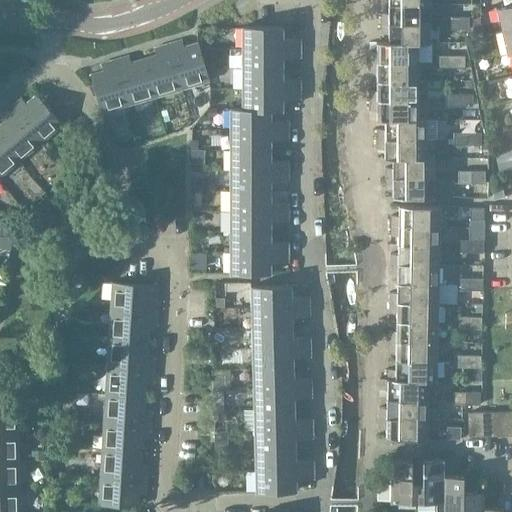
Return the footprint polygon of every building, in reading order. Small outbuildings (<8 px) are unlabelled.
[(511,3),(495,8),(501,32),(511,29),(511,3)] [(427,13),(427,4),(388,4),(388,13),(381,13),(381,24),(427,24),(435,24),(435,13),(427,13)] [(441,29),(455,29),(455,18),(441,18),(441,24),(441,29)] [(455,18),(455,29),(468,30),(469,18),(455,18)] [(388,42),(416,42),(416,43),(427,43),(427,24),(381,24),(381,34),(388,34),(388,41),(388,42)] [(243,26),(243,47),(301,48),(301,38),(283,38),(283,26),(243,26)] [(511,29),(501,32),(506,55),(511,53),(511,29)] [(181,88),(209,79),(198,42),(184,46),(182,39),(168,43),(181,88)] [(416,62),(416,43),(416,42),(388,42),(388,41),(375,41),(375,52),(368,52),(368,62),(416,62)] [(155,96),(181,88),(168,43),(154,47),(157,54),(144,58),(155,96)] [(243,47),(242,68),(283,68),(283,57),(300,57),(301,48),(243,47)] [(129,55),(115,59),(128,104),(155,96),(144,58),(131,62),(129,55)] [(438,68),(451,68),(451,56),(438,56),(438,68)] [(464,56),(451,56),(451,68),(464,68),(464,56)] [(101,112),(128,104),(115,59),(101,63),(102,70),(90,73),(101,112)] [(375,71),(376,81),(416,81),(416,62),(368,62),(368,71),(375,71)] [(283,79),(283,68),(242,68),(242,89),(300,89),(300,79),(283,79)] [(376,81),(376,90),(368,91),(368,101),(416,101),(416,81),(376,81)] [(300,89),(242,89),(242,108),(242,109),(271,109),(271,110),(283,110),(282,98),(300,98),(300,89)] [(61,124),(36,93),(25,102),(22,98),(11,107),(39,142),(61,124)] [(447,95),(447,101),(447,107),(460,107),(460,95),(447,95)] [(473,95),(460,95),(460,107),(473,107),(473,95)] [(416,119),(416,101),(368,101),(368,111),(376,111),(376,121),(383,121),(416,119)] [(0,137),(18,159),(39,142),(11,107),(0,116),(3,121),(0,123),(0,137)] [(271,110),(271,109),(242,109),(242,108),(231,108),(231,129),(289,129),(289,119),(271,119),(271,110)] [(376,129),(376,139),(424,139),(424,119),(416,119),(383,121),(383,129),(376,129)] [(447,149),(447,127),(436,127),(435,149),(447,149)] [(271,149),(271,138),(289,138),(289,129),(231,129),(231,149),(271,149)] [(453,132),(453,139),(453,144),(466,144),(466,132),(453,132)] [(480,132),(466,132),(466,144),(480,144),(480,132)] [(0,174),(18,159),(0,137),(0,174)] [(434,139),(424,139),(376,139),(376,149),(383,149),(383,159),(392,159),(392,158),(424,157),(424,148),(434,148),(434,139)] [(231,169),(232,169),(288,170),(288,160),(271,161),(271,149),(231,149),(231,169)] [(424,157),(392,158),(392,159),(392,167),(384,167),(384,178),(432,178),(432,157),(424,157)] [(271,191),(271,179),(288,179),(288,170),(232,169),(231,169),(231,190),(232,190),(271,191)] [(458,183),(471,183),(471,171),(458,171),(458,183)] [(485,172),(471,171),(471,183),(485,183),(485,172)] [(432,197),(432,178),(384,178),(384,188),(392,188),(392,197),(432,197)] [(271,191),(232,190),(231,190),(231,211),(288,211),(288,202),(271,202),(271,191)] [(391,215),(391,226),(439,227),(439,207),(398,206),(397,215),(391,215)] [(483,208),(469,208),(469,220),(483,221),(483,208)] [(231,211),(231,231),(271,231),(271,220),(288,220),(288,211),(231,211)] [(439,227),(391,226),(390,236),(397,236),(397,245),(438,246),(438,235),(441,235),(444,232),(445,227),(439,227)] [(231,231),(231,251),(288,252),(288,242),(271,242),(271,231),(231,231)] [(470,239),(456,239),(456,251),(469,252),(470,239)] [(483,240),(470,239),(469,252),(483,252),(483,240)] [(438,265),(438,246),(397,245),(397,254),(390,254),(390,264),(438,265)] [(231,251),(231,272),(271,272),(271,261),(288,261),(288,252),(231,251)] [(396,274),(396,283),(437,284),(438,265),(390,264),(389,274),(396,274)] [(455,278),(455,284),(455,290),(468,290),(469,278),(455,278)] [(482,279),(469,278),(468,290),(482,291),(482,279)] [(218,293),(241,292),(240,281),(217,282),(218,293)] [(156,313),(157,299),(151,298),(152,284),(112,282),(110,310),(156,313)] [(437,303),(437,284),(396,283),(396,292),(389,292),(389,302),(437,303)] [(250,285),(251,307),(310,305),(310,296),(290,296),(290,284),(250,285)] [(396,312),(395,321),(437,322),(437,303),(389,302),(389,312),(396,312)] [(310,315),(310,305),(251,307),(251,327),(291,326),(291,315),(310,315)] [(155,327),(156,313),(110,310),(108,338),(149,340),(149,326),(155,327)] [(454,328),(467,328),(468,317),(454,316),(454,328)] [(481,317),(468,317),(467,328),(472,328),(472,341),(482,342),(482,329),(481,329),(481,317)] [(436,341),(437,322),(395,321),(395,330),(388,330),(388,340),(436,341)] [(251,327),(252,348),(311,346),(311,337),(291,338),(291,326),(251,327)] [(148,354),(149,340),(108,338),(107,365),(153,368),(154,354),(148,354)] [(436,361),(436,341),(388,340),(388,351),(395,351),(394,360),(436,361)] [(311,356),(311,346),(252,348),(252,368),(292,367),(292,356),(311,356)] [(467,367),(467,355),(454,354),(454,366),(467,367)] [(480,355),(467,355),(467,367),(480,367),(480,355)] [(435,380),(436,361),(394,360),(394,369),(387,369),(387,377),(387,378),(427,379),(427,380),(435,380)] [(152,382),(153,368),(107,365),(105,393),(145,395),(146,382),(152,382)] [(292,378),(292,367),(252,368),(253,388),(312,387),(312,378),(292,378)] [(386,389),(386,397),(427,398),(427,380),(427,379),(387,378),(387,377),(379,377),(379,389),(386,389)] [(253,388),(253,409),(293,408),(293,397),(312,396),(312,387),(253,388)] [(145,395),(105,393),(103,420),(150,423),(150,409),(145,409),(145,395)] [(453,393),(453,400),(452,405),(466,406),(466,394),(453,393)] [(480,394),(466,394),(466,406),(479,406),(480,394)] [(386,407),(378,407),(378,418),(426,418),(427,398),(386,397),(386,407)] [(17,404),(0,404),(0,432),(17,432),(17,404)] [(313,418),(293,419),(293,408),(253,409),(254,429),(313,428),(313,418)] [(241,431),(250,430),(249,409),(241,409),(241,431)] [(491,412),(479,413),(480,438),(492,437),(491,412)] [(503,412),(491,412),(492,437),(504,437),(503,412)] [(479,413),(467,413),(468,438),(480,438),(479,413)] [(426,438),(426,418),(378,418),(378,428),(385,428),(385,437),(426,438)] [(149,438),(150,423),(103,420),(102,448),(142,451),(143,437),(149,438)] [(460,427),(446,427),(446,439),(460,439),(460,427)] [(254,429),(254,449),(294,449),(294,438),(313,437),(313,428),(254,429)] [(0,460),(18,460),(17,432),(0,432),(0,460)] [(100,476),(101,476),(147,479),(147,465),(141,464),(142,451),(102,448),(100,476)] [(254,449),(255,470),(314,469),(314,459),(294,459),(294,449),(254,449)] [(377,500),(389,500),(389,501),(416,501),(416,484),(411,484),(410,459),(389,459),(389,483),(377,483),(377,500)] [(422,484),(416,484),(416,501),(435,501),(442,501),(442,476),(442,459),(421,459),(422,484)] [(0,488),(19,488),(18,460),(0,460),(0,488)] [(295,490),(295,479),(314,478),(314,469),(255,470),(255,491),(295,490)] [(147,479),(101,476),(100,476),(98,504),(138,506),(139,493),(146,493),(147,479)] [(461,511),(462,491),(462,476),(442,476),(442,501),(435,501),(435,511),(461,511)] [(0,511),(19,511),(19,488),(0,488),(0,511)] [(481,511),(482,507),(482,491),(462,491),(461,511),(481,511)]
